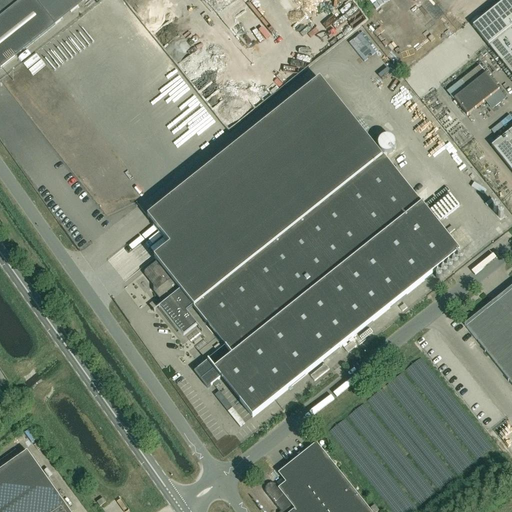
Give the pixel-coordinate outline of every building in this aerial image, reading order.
[(0,0),(0,69),(56,25),(43,10),(55,0),(0,0)] [(511,0),(506,0),(473,27),(487,45),(488,46),(511,27),(511,0)] [(511,27),(488,46),(511,76),(511,130),(508,134),(492,147),(511,172),(511,27)] [(467,116),(486,100),(493,109),(506,99),(480,66),(463,80),(469,88),(454,99),(467,116)] [(253,418),(275,400),(460,253),(383,157),(382,158),(320,80),(148,217),(170,246),(154,258),(157,262),(145,272),(144,275),(155,289),(155,291),(165,303),(161,307),(184,336),(198,326),(187,312),(193,307),(194,309),(194,308),(226,348),(219,354),(223,358),(214,365),(211,361),(209,362),(209,361),(208,362),(195,372),(208,389),(221,378),(253,418)] [(464,243),(469,249),(478,243),(473,237),(464,243)] [(464,325),(511,384),(511,299),(498,311),(492,303),(464,325)] [(24,360),(19,365),(26,383),(32,378),(37,374),(30,356),(24,360)] [(329,370),(325,365),(310,377),(314,382),(329,370)] [(58,391),(41,381),(36,386),(31,391),(48,401),(58,391)] [(69,511),(27,452),(0,471),(0,511),(69,511)] [(267,494),(281,511),(371,511),(324,452),(279,488),(277,486),(274,484),(271,483),(268,485),(266,487),(265,491),(267,494)] [(100,507),(106,503),(103,499),(97,503),(100,507)]
